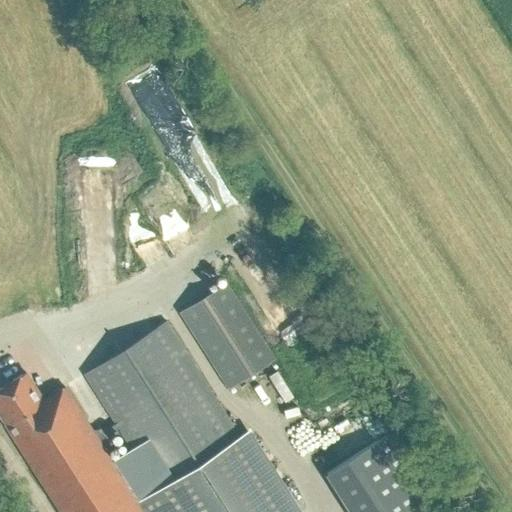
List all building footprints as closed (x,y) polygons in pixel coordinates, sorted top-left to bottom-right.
[(185,196),(168,210),(175,219),(192,205),(185,196)] [(107,208),(107,289),(131,289),(131,208),(107,208)] [(154,242),(172,271),(189,261),(172,232),(154,242)] [(288,256),(276,260),(282,279),(294,275),(288,256)] [(179,311),(227,387),(274,357),(225,281),(179,311)] [(303,511),(248,427),(238,434),(165,320),(83,373),(114,422),(154,488),(136,499),(95,435),(64,385),(42,399),(24,371),(0,386),(0,414),(5,422),(4,424),(59,511),(303,511)] [(306,402),(314,418),(327,411),(320,396),(306,402)] [(380,413),(382,425),(397,423),(395,411),(380,413)]
